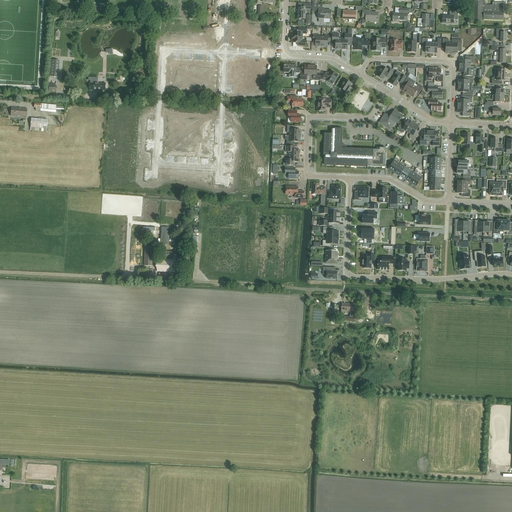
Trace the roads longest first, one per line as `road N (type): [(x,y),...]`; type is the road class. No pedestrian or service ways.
road 1 (track): [(511,300),(0,272)]
road 2 (residential): [(350,177),(346,276),(511,274)]
road 3 (residential): [(386,91),(365,118),(308,116),(308,174),(350,177)]
road 4 (residential): [(155,164),(165,50),(225,52)]
road 5 (residential): [(451,123),(449,60),(371,57),(359,74)]
